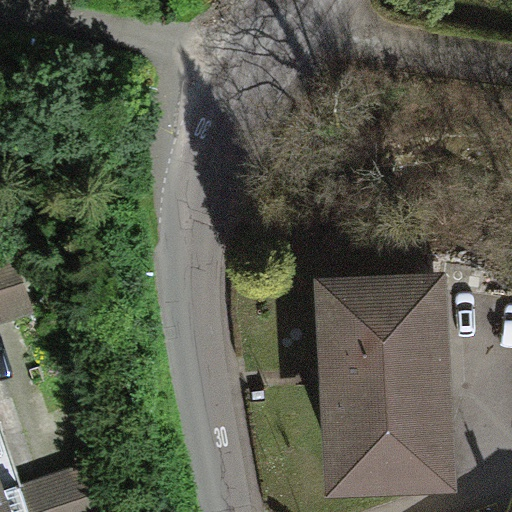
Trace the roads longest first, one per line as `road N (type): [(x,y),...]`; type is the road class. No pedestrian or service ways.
road 1 (residential): [(236,72),(195,164),(187,256),(228,511)]
road 2 (residential): [(236,72),(172,42),(9,0)]
